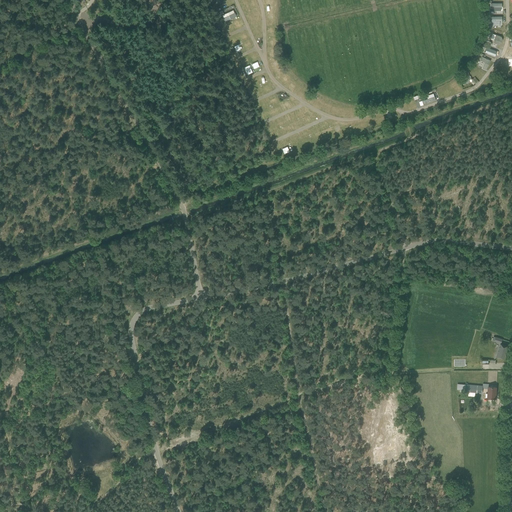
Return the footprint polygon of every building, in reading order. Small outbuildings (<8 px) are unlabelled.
[(234,37),(242,34),(239,29),(232,32),(234,37)] [(487,48),(485,53),(495,56),(497,51),(487,48)] [(461,72),(464,84),(471,82),(468,71),(461,72)] [(506,74),(505,72),(495,76),(497,81),(507,77),(506,74)] [(497,356),(499,357),(504,358),(508,346),(501,344),(497,356)] [(488,386),(488,384),(483,384),(483,385),(466,384),(465,392),(482,393),(483,388),(488,389),(487,398),(495,398),(496,387),(488,386)]
